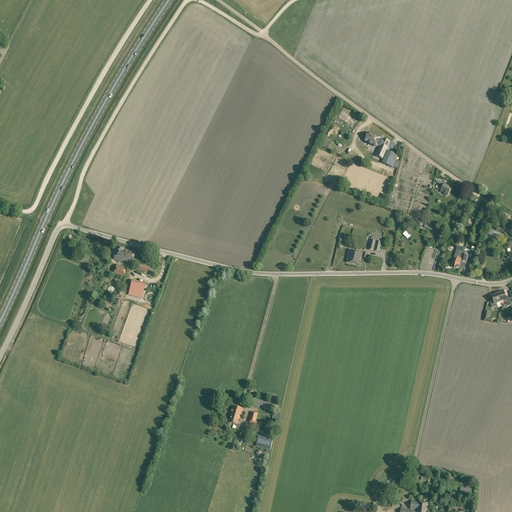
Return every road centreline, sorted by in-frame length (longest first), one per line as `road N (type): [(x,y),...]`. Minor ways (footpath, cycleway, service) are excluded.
road 1 (unclassified): [(0,355),(59,224),(255,273),(511,279)]
road 2 (primary): [(168,0),(95,117),(0,320)]
road 3 (track): [(511,220),(262,32)]
road 4 (track): [(0,206),(30,211),(150,0)]
road 5 (track): [(65,224),(102,134),(186,0)]
